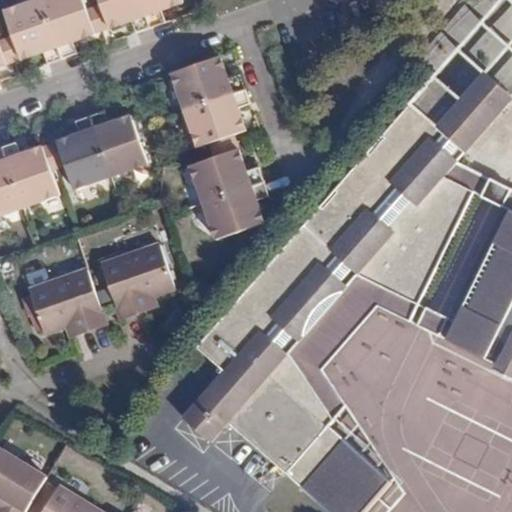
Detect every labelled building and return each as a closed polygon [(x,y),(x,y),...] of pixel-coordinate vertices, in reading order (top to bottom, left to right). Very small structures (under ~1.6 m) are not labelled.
[(167,37),(155,0),(118,0),(133,39),(149,35),(151,42),(167,37)] [(198,0),(155,0),(167,37),(187,30),(185,23),(203,16),(198,0)] [(60,15),(77,68),(95,62),(92,50),(110,45),(96,3),(60,15)] [(59,73),(77,68),(60,15),(25,26),(39,66),(56,62),(59,73)] [(7,32),(0,34),(0,94),(7,93),(3,80),(21,74),(7,32)] [(198,116),(258,96),(252,77),(243,79),(238,62),(187,80),(198,116)] [(411,103),(199,346),(225,372),(184,417),(210,444),(231,424),(327,511),(375,511),(396,488),(327,422),(346,403),(317,365),(379,300),(416,320),(477,189),(444,176),(511,96),(511,91),(489,74),(438,128),(411,103)] [(263,113),(258,96),(198,116),(210,152),(261,135),(255,116),(263,113)] [(121,121),(107,125),(123,178),(161,167),(145,121),(124,128),(121,121)] [(123,178),(107,125),(89,131),(92,140),(71,147),(85,190),(123,178)] [(32,151),(15,156),(35,213),(68,201),(51,152),(33,158),(32,151)] [(0,224),(35,213),(15,156),(0,161),(0,168),(0,170),(0,169),(0,224)] [(213,214),(275,191),(269,172),(257,176),(252,158),(199,178),(213,214)] [(278,205),(275,191),(213,214),(226,249),(276,230),(268,208),(278,205)] [(511,212),(497,242),(502,245),(471,306),(466,304),(450,338),(504,366),(505,370),(511,373),(511,212)] [(178,298),(164,258),(113,277),(132,326),(157,318),(154,307),(178,298)] [(99,282),(46,301),(59,342),(88,332),(91,341),(117,333),(99,282)] [(27,511),(52,473),(7,445),(0,455),(0,485),(11,493),(1,509),(5,511),(27,511)] [(98,511),(61,490),(47,511),(98,511)]
